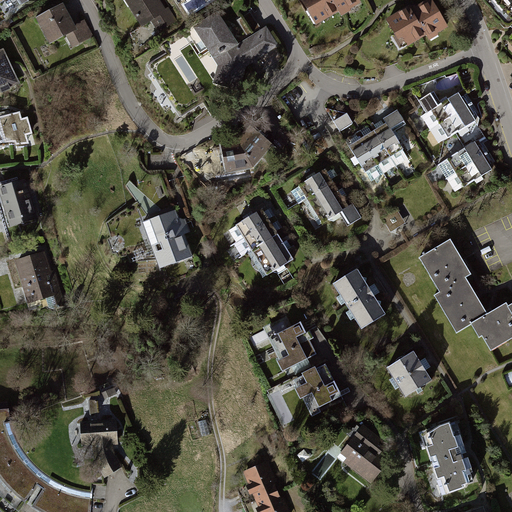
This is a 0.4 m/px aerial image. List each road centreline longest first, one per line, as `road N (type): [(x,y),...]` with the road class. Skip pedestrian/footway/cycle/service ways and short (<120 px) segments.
road 1 (track): [(222,511),(209,357),(219,316),(214,279),(168,141)]
road 2 (residential): [(484,51),(373,90),(347,91),(321,80),(296,54)]
road 3 (residential): [(83,0),(132,104),(168,141)]
road 4 (residential): [(296,54),(267,91),(198,134),(168,141)]
